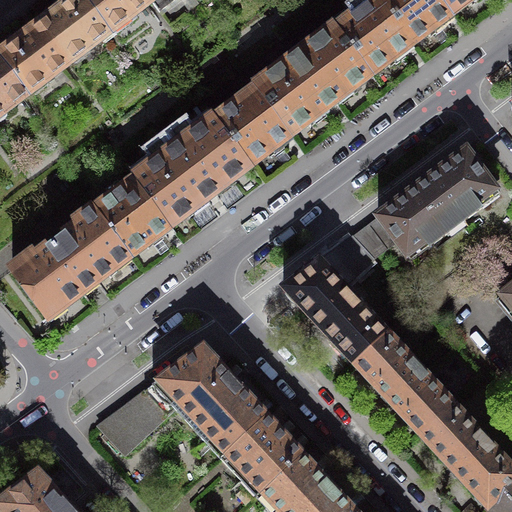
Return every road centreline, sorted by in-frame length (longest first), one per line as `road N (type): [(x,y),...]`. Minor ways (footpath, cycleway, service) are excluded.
road 1 (residential): [(199,275),(417,511)]
road 2 (residential): [(199,275),(453,84)]
road 3 (residential): [(53,385),(199,275)]
road 4 (residential): [(35,399),(135,511)]
